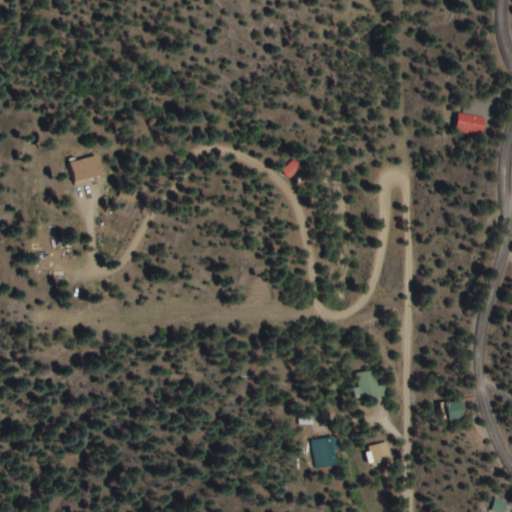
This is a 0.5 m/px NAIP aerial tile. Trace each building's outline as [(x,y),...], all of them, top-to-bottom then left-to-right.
[(481,137),(484,119),(456,114),(452,132),(481,137)] [(101,174),(95,155),(67,164),(73,183),(101,174)] [(358,400),(378,399),(377,372),(357,373),(358,400)] [(465,418),(461,401),(444,405),(448,422),(465,418)] [(334,437),(310,441),(315,470),(339,465),(334,437)] [(371,462),(387,462),(387,446),(372,445),(371,462)]
